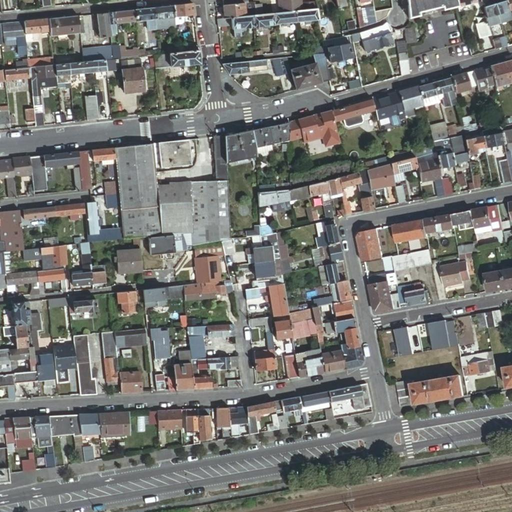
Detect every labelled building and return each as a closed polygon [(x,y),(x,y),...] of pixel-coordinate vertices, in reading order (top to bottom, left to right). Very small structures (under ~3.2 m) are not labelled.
[(280,0),(282,13),(296,11),(304,11),(302,0),(280,0)] [(407,0),(410,14),(410,15),(419,13),(443,7),(444,7),(441,0),(407,0)] [(441,0),(444,7),(443,7),(443,10),(458,6),(456,0),(441,0)] [(510,10),(506,0),(496,3),(499,14),(510,10)] [(252,16),(256,16),(255,5),(255,2),(249,3),(245,3),(246,17),(252,16)] [(231,18),(246,17),(245,3),(224,6),(225,19),(231,18)] [(496,3),(483,7),(487,18),(499,14),(496,3)] [(173,6),(174,17),(183,16),(194,15),(193,4),(173,6)] [(255,5),(256,16),(264,15),(263,4),(255,5)] [(174,18),(174,17),(173,6),(154,8),(155,20),(174,18)] [(370,24),(377,22),(375,12),(374,6),(366,8),(370,24)] [(393,8),(393,7),(375,12),(377,22),(386,17),(388,18),(388,17),(388,16),(388,15),(389,14),(389,13),(390,12),(390,11),(391,10),(392,9),(393,8)] [(136,22),(155,20),(154,8),(135,10),(136,22)] [(360,27),(370,24),(366,8),(357,9),(360,27)] [(304,11),(296,11),(297,23),(319,21),(317,9),(304,11)] [(115,24),(126,23),(136,22),(135,10),(114,12),(115,24)] [(510,10),(499,14),(501,22),(511,18),(511,14),(510,11),(510,10)] [(274,14),(275,25),(297,23),(296,11),(282,13),(274,14)] [(109,24),(108,13),(96,14),(100,38),(111,37),(111,35),(109,24)] [(264,15),(256,16),(252,16),(254,27),(275,25),(274,14),(264,15)] [(501,22),(499,14),(487,18),(487,21),(489,25),(501,22)] [(80,28),(78,16),(51,19),(52,31),(80,28)] [(184,23),(183,16),(174,17),(174,18),(175,26),(182,25),(184,23)] [(254,27),(252,16),(246,17),(231,18),(232,26),(232,30),(254,27)] [(175,26),(174,18),(155,20),(156,30),(175,28),(175,26)] [(232,26),(231,18),(225,19),(217,20),(218,27),(232,26)] [(48,19),(26,21),(27,31),(49,29),(48,19)] [(349,30),(357,28),(355,21),(347,23),(349,30)] [(480,38),(491,34),(489,25),(487,21),(476,24),(480,38)] [(25,31),(23,22),(2,24),(2,27),(22,25),(23,35),(25,35),(25,31)] [(388,24),(360,34),(363,41),(391,32),(388,24)] [(26,40),(25,35),(23,35),(22,25),(2,27),(3,38),(16,36),(17,47),(26,46),(26,40)] [(407,41),(407,45),(418,43),(415,28),(405,29),(406,32),(407,41)] [(27,31),(25,31),(25,35),(26,40),(38,39),(37,34),(36,34),(36,32),(49,31),(49,29),(27,31)] [(394,43),(391,32),(363,41),(366,52),(394,43)] [(363,41),(360,34),(353,35),(354,43),(354,44),(363,41)] [(353,35),(323,41),(324,46),(333,45),(334,47),(351,43),(354,43),(353,35)] [(505,36),(499,38),(502,47),(508,45),(506,38),(505,36)] [(499,38),(493,40),(496,49),(502,47),(499,38)] [(407,41),(398,42),(402,70),(403,75),(411,73),(407,45),(407,41)] [(334,47),(327,48),(330,62),(353,58),(351,43),(334,47)] [(27,55),(26,46),(17,47),(18,56),(27,55)] [(84,61),(114,58),(112,47),(112,46),(82,49),(84,61)] [(120,58),(137,57),(137,51),(136,50),(134,50),(119,51),(120,58)] [(199,50),(189,51),(178,53),(171,53),(169,54),(170,61),(171,67),(201,64),(199,50)] [(170,61),(169,54),(159,55),(154,55),(156,69),(165,68),(164,61),(170,61)] [(318,68),(327,65),(325,54),(316,55),(314,55),(316,63),(318,68)] [(30,67),(35,67),(54,65),(53,58),(28,60),(29,67),(30,67)] [(290,71),(286,58),(270,60),(271,63),(276,78),(291,73),(290,71)] [(117,69),(116,59),(114,59),(105,60),(106,70),(111,69),(117,69)] [(106,70),(105,60),(93,61),(93,65),(97,64),(98,69),(96,69),(96,72),(102,72),(105,71),(106,71),(106,70)] [(267,64),(267,60),(222,65),(229,75),(268,71),(267,64)] [(511,60),(490,67),(495,85),(496,87),(511,82),(511,60)] [(93,65),(93,61),(84,62),(69,64),(71,75),(73,74),(96,72),(96,69),(98,69),(97,64),(93,65)] [(296,91),(322,83),(318,68),(316,63),(290,71),(291,73),(296,91)] [(69,64),(55,65),(56,76),(71,75),(69,64)] [(36,78),(56,76),(55,65),(54,65),(35,67),(36,78)] [(322,83),(330,80),(327,65),(318,68),(322,83)] [(31,78),(30,67),(29,67),(19,68),(20,79),(22,79),(31,78)] [(490,67),(473,72),(477,85),(478,90),(495,85),(490,67)] [(20,79),(19,68),(4,70),(6,81),(14,80),(20,79)] [(143,68),(122,70),(125,92),(145,90),(143,68)] [(473,72),(465,74),(469,88),(477,85),(473,72)] [(451,78),(454,90),(455,93),(469,89),(469,88),(465,74),(451,78)] [(71,75),(56,76),(57,85),(64,84),(63,82),(67,82),(68,88),(72,88),(71,82),(71,78),(71,75)] [(57,85),(56,76),(36,78),(31,79),(35,111),(36,122),(36,127),(45,126),(40,87),(57,86),(57,85)] [(446,92),(454,90),(451,78),(443,80),(446,92)] [(442,93),(446,92),(443,80),(435,82),(438,95),(442,93)] [(422,99),(438,95),(435,82),(418,87),(422,99)] [(423,104),(422,99),(418,87),(398,93),(403,110),(412,108),(423,104)] [(455,93),(454,90),(446,92),(447,95),(450,105),(458,102),(455,93)] [(398,93),(392,95),(397,110),(377,115),(378,121),(389,118),(390,123),(405,119),(403,110),(398,93)] [(375,111),(377,115),(397,110),(392,95),(372,100),(375,111)] [(440,100),(438,95),(422,99),(423,104),(424,107),(440,102),(440,100)] [(99,120),(98,106),(98,103),(97,96),(87,97),(90,121),(99,120)] [(362,115),(375,111),(372,100),(331,112),(334,122),(344,120),(362,115)] [(414,116),(412,108),(403,110),(405,119),(414,116)] [(0,128),(11,127),(10,125),(9,116),(9,111),(0,111),(0,128)] [(36,122),(35,111),(26,112),(27,123),(36,122)] [(314,117),(290,124),(289,140),(289,142),(302,139),(304,144),(322,140),(324,148),(341,144),(336,126),(335,126),(334,122),(331,112),(320,115),(321,117),(314,119),(314,117)] [(467,134),(480,131),(489,129),(484,114),(477,116),(480,127),(473,129),(472,126),(469,127),(467,119),(463,120),(465,126),(467,134)] [(362,124),(364,121),(362,115),(344,120),(346,126),(349,128),(362,124)] [(273,144),(289,140),(290,124),(269,128),(273,144)] [(448,130),(448,127),(447,124),(429,127),(431,133),(438,132),(437,129),(441,128),(442,131),(448,130)] [(511,124),(506,125),(500,127),(501,133),(502,139),(505,138),(511,136),(511,124)] [(463,135),(467,134),(465,126),(456,128),(459,136),(463,135)] [(271,144),(273,144),(269,128),(252,131),(255,148),(271,144)] [(449,138),(451,138),(448,130),(442,131),(441,128),(437,129),(438,132),(431,133),(433,141),(434,142),(441,140),(449,138)] [(451,138),(459,136),(456,128),(448,130),(451,138)] [(489,129),(480,131),(482,137),(494,134),(493,128),(489,129)] [(226,163),(256,157),(255,148),(252,131),(225,137),(226,163)] [(482,137),(480,131),(467,134),(463,135),(464,140),(482,137)] [(482,137),(484,148),(503,144),(502,139),(501,133),(494,134),(482,137)] [(464,140),(463,135),(459,136),(451,138),(449,138),(450,148),(461,145),(463,153),(467,152),(464,140)] [(217,181),(227,181),(226,163),(225,137),(214,138),(217,181)] [(476,149),(484,148),(482,137),(464,140),(467,152),(467,155),(473,154),(473,150),(476,149)] [(450,148),(449,138),(441,140),(444,152),(444,154),(451,153),(450,148)] [(153,144),(155,169),(191,165),(188,140),(153,144)] [(160,208),(159,204),(157,184),(155,169),(153,144),(114,148),(115,150),(116,160),(116,164),(118,183),(119,196),(120,203),(121,212),(160,208)] [(271,144),(255,148),(256,157),(273,153),(271,144)] [(467,155),(467,152),(463,153),(461,145),(450,148),(451,153),(453,164),(468,160),(467,155)] [(436,152),(435,147),(414,152),(415,158),(436,152)] [(116,160),(115,150),(88,153),(89,163),(104,161),(116,160)] [(415,158),(414,152),(389,159),(390,165),(415,158)] [(437,156),(436,152),(415,158),(416,163),(438,159),(437,156)] [(92,191),(89,163),(88,153),(79,154),(80,164),(80,169),(82,192),(92,191)] [(453,164),(451,153),(444,154),(439,155),(437,156),(438,159),(439,168),(454,165),(453,164)] [(45,168),(68,166),(74,165),(77,165),(80,164),(79,154),(44,157),(44,162),(45,168)] [(32,176),(30,164),(30,158),(13,160),(14,167),(15,178),(32,176)] [(416,163),(415,158),(390,165),(392,171),(392,174),(417,168),(416,163)] [(438,159),(416,163),(417,168),(419,182),(441,178),(439,168),(438,159)] [(502,184),(511,183),(508,167),(506,159),(497,161),(502,184)] [(33,189),(47,187),(45,168),(44,162),(30,164),(32,176),(33,189)] [(366,166),(367,171),(374,169),(372,165),(372,162),(365,164),(366,166)] [(392,171),(390,165),(376,169),(374,169),(367,171),(366,171),(367,176),(392,171)] [(10,178),(9,168),(0,168),(0,179),(7,178),(10,178)] [(82,192),(80,169),(74,170),(77,192),(82,192)] [(367,176),(366,171),(364,172),(350,176),(339,178),(341,188),(360,183),(361,185),(368,183),(367,176)] [(392,174),(392,171),(367,176),(368,183),(369,186),(369,187),(394,181),(392,174)] [(474,190),(480,189),(478,174),(471,175),(471,179),(474,190)] [(9,199),(17,198),(15,178),(10,178),(7,178),(9,199)] [(341,188),(339,178),(326,182),(329,193),(329,196),(341,192),(341,188)] [(445,196),(452,194),(449,179),(442,180),(445,196)] [(437,197),(445,196),(442,180),(434,182),(437,197)] [(208,242),(231,239),(227,181),(217,181),(205,182),(206,202),(208,242)] [(205,182),(157,184),(159,204),(206,202),(205,182)] [(329,193),(326,182),(309,186),(308,187),(310,196),(320,194),(329,193)] [(107,197),(119,196),(118,183),(115,183),(112,184),(106,184),(107,197)] [(290,183),(275,185),(275,192),(288,191),(290,191),(290,183)] [(275,185),(258,187),(258,194),(275,192),(275,185)] [(369,187),(369,186),(357,188),(360,199),(371,197),(369,187)] [(310,196),(308,187),(292,191),(290,191),(288,191),(290,201),(296,199),(310,196)] [(399,205),(405,203),(402,187),(395,188),(399,205)] [(290,201),(288,191),(275,192),(278,203),(290,201)] [(278,203),(275,192),(258,194),(259,207),(273,204),(273,206),(276,205),(276,203),(278,203)] [(329,196),(329,193),(320,194),(322,203),(330,201),(330,200),(329,196)] [(108,204),(120,203),(119,196),(107,197),(108,204)] [(362,212),(374,210),(371,197),(360,199),(362,212)] [(290,201),(278,203),(280,209),(287,207),(287,208),(291,207),(290,204),(290,201)] [(206,202),(159,204),(160,208),(162,237),(183,235),(186,246),(208,242),(206,202)] [(97,204),(86,205),(89,236),(100,235),(99,227),(99,221),(97,204)] [(333,216),(331,204),(323,206),(326,218),(333,216)] [(86,215),(84,205),(55,208),(56,218),(71,216),(79,216),(86,215)] [(497,232),(504,231),(498,206),(488,208),(491,225),(475,228),(477,235),(493,232),(493,233),(497,232)] [(56,218),(55,208),(24,211),(25,221),(41,219),(48,218),(56,218)] [(124,240),(162,237),(160,208),(121,212),(124,237),(124,240)] [(474,221),(475,228),(491,225),(488,208),(472,211),(474,221)] [(454,225),(465,223),(474,221),(472,211),(452,215),(454,225)] [(21,228),(20,212),(0,213),(0,230),(1,242),(5,242),(6,253),(10,252),(23,251),(21,228)] [(426,234),(455,228),(454,225),(452,215),(423,221),(426,234)] [(265,218),(260,220),(260,230),(261,236),(261,237),(268,235),(270,234),(274,234),(271,226),(267,227),(265,218)] [(427,238),(426,234),(423,221),(393,227),(396,244),(427,238)] [(475,228),(474,221),(465,223),(467,230),(475,228)] [(324,226),(324,222),(317,224),(319,238),(322,237),(321,234),(326,233),(324,226)] [(338,242),(335,224),(324,226),(326,233),(328,245),(338,242)] [(34,250),(59,247),(58,241),(32,243),(31,241),(30,241),(28,227),(21,228),(23,251),(34,250)] [(363,264),(383,259),(377,230),(361,233),(358,237),(363,264)] [(507,246),(504,232),(504,231),(497,232),(500,247),(507,246)] [(283,247),(281,232),(276,233),(280,260),(285,258),(283,247)] [(276,233),(274,234),(270,234),(268,235),(269,240),(262,242),(263,248),(272,247),(274,262),(280,261),(280,260),(276,233)] [(321,247),(327,245),(328,245),(326,233),(321,234),(322,237),(319,238),(321,247)] [(89,244),(110,242),(110,236),(100,237),(100,235),(89,236),(88,237),(88,238),(89,244)] [(173,236),(149,239),(150,256),(175,253),(173,236)] [(262,242),(261,237),(254,238),(256,249),(263,248),(262,242)] [(67,246),(75,245),(74,239),(58,241),(59,247),(67,246)] [(473,252),(480,250),(478,241),(475,242),(475,244),(458,248),(460,255),(460,254),(473,252)] [(342,262),(338,242),(328,245),(327,245),(331,264),(335,264),(342,262)] [(235,254),(234,243),(231,244),(225,247),(224,247),(225,251),(226,255),(235,254)] [(89,244),(80,245),(81,255),(90,255),(89,244)] [(331,264),(327,245),(321,247),(312,250),(316,267),(318,267),(325,266),(331,264)] [(67,250),(67,246),(59,247),(34,250),(34,256),(47,255),(49,271),(56,270),(62,269),(63,269),(62,266),(66,266),(65,250),(67,250)] [(225,251),(224,247),(196,251),(200,284),(217,282),(220,282),(217,256),(226,255),(225,251)] [(253,249),(255,264),(274,262),(272,247),(263,248),(256,249),(253,249)] [(34,256),(34,250),(23,251),(24,261),(41,260),(43,271),(49,271),(47,255),(34,256)] [(143,272),(140,250),(116,253),(118,274),(143,272)] [(432,265),(429,250),(421,251),(424,266),(432,265)] [(421,251),(414,253),(417,268),(424,266),(421,251)] [(6,275),(12,274),(10,252),(6,253),(3,253),(6,275)] [(474,258),(473,252),(460,254),(462,260),(474,258)] [(414,253),(407,254),(410,269),(417,268),(414,253)] [(407,254),(399,256),(402,271),(410,269),(407,254)] [(92,273),(92,267),(90,255),(81,255),(83,271),(72,272),(73,275),(72,275),(73,286),(93,284),(92,273)] [(280,261),(282,274),(291,272),(289,264),(293,262),(292,256),(288,257),(285,258),(280,260),(280,261)] [(402,271),(399,256),(392,258),(395,272),(402,271)] [(282,274),(280,261),(274,262),(275,276),(282,276),(282,274)] [(274,262),(255,264),(256,279),(275,276),(274,262)] [(344,271),(342,262),(335,264),(336,273),(344,271)] [(468,262),(441,267),(445,287),(464,283),(464,280),(471,279),(468,262)] [(331,264),(325,266),(328,284),(330,284),(335,283),(338,282),(338,280),(336,273),(335,264),(331,264)] [(325,266),(318,267),(321,285),(328,284),(325,266)] [(507,289),(511,288),(511,268),(511,269),(506,270),(503,271),(507,289)] [(62,293),(67,292),(65,269),(63,269),(62,269),(56,270),(57,281),(61,281),(62,293)] [(49,271),(43,271),(38,272),(39,282),(39,283),(42,283),(57,281),(56,270),(49,271)] [(489,292),(507,289),(503,271),(495,272),(489,273),(485,274),(489,292)] [(39,282),(38,272),(12,274),(6,275),(7,285),(16,285),(31,283),(32,283),(39,282)] [(93,284),(107,283),(106,272),(92,273),(93,284)] [(387,275),(369,278),(370,286),(389,282),(387,275)] [(284,284),(283,278),(271,279),(271,280),(272,285),(272,286),(284,284)] [(252,283),(253,289),(258,288),(269,287),(269,286),(272,285),(271,280),(257,282),(252,283)] [(233,293),(231,281),(224,281),(224,286),(225,294),(233,293)] [(350,301),(346,281),(342,281),(338,282),(335,283),(339,303),(350,301)] [(30,296),(40,295),(39,287),(39,283),(39,282),(32,283),(33,288),(30,296)] [(218,287),(217,282),(200,284),(200,287),(197,287),(199,300),(216,298),(216,295),(225,294),(224,286),(218,287)] [(380,312),(394,310),(391,294),(390,286),(389,282),(370,286),(375,309),(380,312)] [(339,303),(335,283),(330,284),(333,297),(316,300),(318,307),(328,305),(329,305),(332,304),(339,303)] [(287,306),(284,284),(272,286),(269,287),(269,292),(270,295),(271,302),(273,317),(288,314),(288,313),(287,306)] [(416,290),(414,284),(405,286),(406,292),(416,290)] [(197,287),(197,285),(183,286),(185,298),(185,301),(199,300),(197,287)] [(409,307),(431,303),(428,292),(426,293),(425,285),(421,285),(422,289),(416,290),(406,292),(408,303),(409,307)] [(185,298),(183,286),(164,289),(165,300),(185,298)] [(399,293),(401,304),(408,303),(406,292),(405,286),(397,287),(399,293)] [(258,288),(253,289),(245,290),(246,300),(259,298),(258,293),(258,288)] [(165,300),(164,289),(144,291),(145,302),(158,300),(165,300)] [(135,292),(117,294),(118,304),(122,304),(123,314),(134,313),(133,303),(136,302),(135,292)] [(394,310),(402,308),(401,304),(399,293),(391,294),(394,310)] [(87,302),(87,297),(69,299),(70,306),(70,314),(75,314),(74,303),(87,302)] [(70,306),(69,299),(49,301),(49,308),(70,306)] [(97,301),(87,302),(74,303),(75,314),(85,313),(89,312),(98,311),(97,301)] [(353,318),(350,301),(339,303),(332,304),(333,306),(334,311),(336,321),(353,318)] [(30,314),(29,303),(12,304),(15,327),(31,325),(30,314)] [(298,304),(287,306),(288,313),(299,311),(298,304)] [(317,307),(319,317),(322,317),(321,312),(329,311),(328,305),(318,307),(317,307)] [(319,317),(317,307),(311,308),(315,326),(321,324),(319,317)] [(292,337),(292,339),(316,335),(315,326),(311,308),(299,311),(288,313),(288,314),(289,320),(292,337)] [(486,314),(489,328),(504,326),(501,311),(486,314)] [(31,325),(32,332),(37,331),(41,331),(39,313),(30,314),(31,325)] [(480,330),(489,328),(486,314),(477,316),(480,330)] [(272,327),(271,317),(248,319),(249,326),(266,324),(268,341),(273,340),(272,331),(272,327)] [(355,328),(353,318),(336,321),(332,322),(334,333),(343,331),(343,330),(355,328)] [(276,339),(292,337),(289,320),(273,322),(274,327),(275,331),(276,339)] [(446,321),(430,324),(435,351),(460,347),(457,332),(449,333),(446,321)] [(324,324),(325,327),(327,335),(334,333),(332,322),(324,324)] [(321,328),(321,324),(315,326),(316,335),(317,337),(319,336),(323,335),(321,328)] [(28,347),(34,347),(34,345),(33,338),(30,339),(30,333),(32,332),(31,325),(15,327),(17,348),(28,347)] [(229,325),(208,326),(208,336),(208,337),(229,336),(229,325)] [(208,336),(208,326),(188,327),(189,343),(191,359),(197,359),(205,359),(203,336),(208,336)] [(189,343),(188,327),(170,328),(172,344),(189,343)] [(362,361),(355,328),(343,330),(343,331),(344,334),(346,344),(348,356),(342,357),(344,368),(359,365),(362,361)] [(414,355),(409,328),(397,330),(402,357),(414,355)] [(170,347),(169,345),(168,331),(161,332),(161,329),(150,330),(151,340),(154,340),(155,348),(164,347),(170,347)] [(145,330),(115,333),(117,349),(147,346),(145,330)] [(117,349),(115,333),(113,333),(101,334),(104,360),(105,360),(112,359),(118,358),(117,349)] [(91,379),(87,335),(73,337),(80,396),(97,395),(95,379),(91,379)] [(342,345),(340,345),(341,351),(342,357),(348,356),(346,344),(342,345)] [(28,347),(17,348),(9,349),(10,361),(17,360),(30,359),(28,347)] [(73,347),(54,349),(57,376),(69,375),(68,368),(75,367),(73,347)] [(10,361),(9,349),(0,350),(0,371),(11,371),(10,361)] [(319,349),(295,354),(296,362),(321,357),(320,355),(319,349)] [(275,357),(275,350),(269,351),(260,352),(261,359),(275,357)] [(320,355),(321,357),(324,372),(344,368),(342,357),(341,351),(320,355)] [(496,370),(493,352),(471,356),(471,353),(466,354),(467,357),(461,358),(465,376),(478,374),(483,373),(496,370)] [(286,364),(296,362),(295,354),(285,356),(286,364)] [(37,381),(45,380),(54,379),(51,355),(47,355),(42,356),(35,356),(36,365),(36,371),(37,381)] [(229,357),(207,359),(208,369),(230,368),(229,357)] [(230,368),(239,368),(237,357),(229,357),(230,368)] [(277,368),(275,357),(261,359),(256,360),(256,365),(255,365),(255,366),(256,366),(257,371),(267,370),(277,368)] [(324,372),(321,357),(296,362),(299,377),(324,372)] [(120,373),(118,358),(112,359),(114,374),(117,374),(117,381),(107,382),(108,386),(117,385),(117,384),(121,384),(120,373)] [(156,358),(153,358),(157,392),(161,392),(163,389),(160,361),(156,361),(156,358)] [(114,374),(112,359),(105,360),(107,382),(117,381),(117,374),(114,374)] [(205,359),(197,359),(198,370),(208,369),(207,359),(205,359)] [(194,390),(193,377),(192,370),(191,360),(183,361),(184,365),(174,366),(175,379),(177,391),(194,390)] [(289,379),(299,377),(296,362),(286,364),(289,379)] [(28,382),(37,381),(36,371),(28,372),(23,373),(18,373),(13,374),(14,384),(24,383),(28,382)] [(121,394),(142,392),(141,387),(141,381),(140,372),(120,373),(121,384),(121,394)] [(14,384),(13,374),(0,374),(0,385),(7,385),(14,384)] [(199,376),(193,377),(194,390),(212,389),(211,378),(210,378),(203,378),(203,376),(199,376)] [(415,405),(415,406),(464,397),(460,376),(412,385),(414,396),(415,405)] [(397,384),(400,399),(414,396),(412,385),(411,381),(397,384)] [(9,399),(16,399),(14,384),(7,385),(9,399)] [(367,384),(335,391),(337,402),(352,399),(354,411),(371,407),(367,384)] [(328,392),(330,403),(330,404),(337,402),(335,391),(328,392)] [(304,408),(329,403),(330,403),(328,392),(302,397),(304,408)] [(414,396),(400,399),(401,407),(415,405),(414,396)] [(330,409),(329,403),(304,408),(302,397),(299,398),(301,409),(302,414),(305,414),(330,409)] [(283,413),(301,409),(299,398),(277,402),(279,411),(283,410),(283,413)] [(255,416),(276,412),(275,412),(274,403),(246,408),(248,424),(249,436),(259,434),(255,416)] [(248,424),(246,408),(237,409),(238,414),(230,415),(230,428),(231,438),(240,438),(239,425),(248,424)] [(229,409),(216,410),(216,419),(217,429),(221,428),(230,428),(230,415),(229,409)] [(194,446),(200,445),(200,442),(198,410),(185,411),(186,417),(187,433),(193,433),(194,446)] [(198,410),(200,442),(210,440),(210,439),(210,432),(210,429),(208,410),(198,410)] [(180,411),(157,412),(158,424),(158,432),(181,430),(181,417),(180,411)] [(333,421),(331,411),(325,412),(327,422),(333,421)] [(129,436),(128,413),(127,414),(98,415),(100,434),(100,437),(129,436)] [(81,436),(100,434),(98,415),(78,416),(81,436)] [(74,439),(81,438),(81,436),(78,416),(59,417),(48,418),(51,436),(51,438),(73,437),(73,440),(74,439)] [(279,431),(286,429),(283,416),(277,418),(279,431)] [(268,433),(279,431),(277,418),(277,417),(272,418),(273,424),(267,425),(268,433)] [(46,437),(51,436),(48,418),(29,419),(31,438),(32,439),(46,437)] [(15,446),(32,444),(32,439),(31,438),(15,440),(12,419),(4,420),(5,422),(6,435),(7,444),(15,443),(15,446)] [(15,440),(31,438),(29,419),(12,419),(15,440)] [(230,428),(221,428),(222,441),(231,439),(231,438),(230,428)] [(83,451),(82,448),(81,438),(74,439),(76,452),(83,451)] [(55,468),(52,445),(47,446),(48,455),(45,456),(46,469),(55,468)] [(82,448),(83,451),(84,463),(93,462),(91,447),(82,448)] [(77,464),(84,463),(83,451),(76,452),(77,464)] [(36,471),(35,461),(22,463),(23,473),(36,471)]
